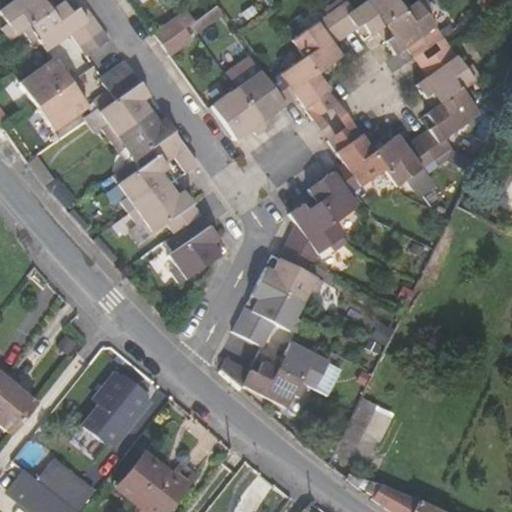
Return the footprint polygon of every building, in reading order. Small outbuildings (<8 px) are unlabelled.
[(0,13),(9,26),(3,31),(11,42),(24,33),(53,12),(46,1),(47,0),(16,0),(0,12),(0,13)] [(394,0),(369,0),(354,11),(348,2),(331,15),(347,37),(363,26),(370,37),(378,32),(383,28),(411,8),(404,0),(399,0),(396,2),(394,0)] [(424,14),(430,9),(423,0),(422,0),(411,8),(383,28),(390,38),(385,41),(394,55),(406,47),(414,58),(442,38),(424,14)] [(53,12),(24,33),(33,45),(39,41),(49,53),(73,35),(80,45),(101,29),(87,11),(82,14),(79,10),(74,14),(66,3),(53,12)] [(347,37),(331,15),(294,41),(307,58),(318,75),(343,57),(335,46),(347,37)] [(162,46),(187,28),(179,17),(154,35),(162,46)] [(170,57),(195,39),(187,28),(162,46),(170,57)] [(101,29),(80,45),(79,46),(88,58),(89,57),(109,43),(110,42),(101,29)] [(472,64),(465,68),(449,46),(419,67),(427,77),(416,86),(425,97),(431,93),(439,106),(466,86),(481,76),(472,64)] [(261,75),(248,58),(225,75),(237,92),(265,131),(274,124),(269,118),(297,98),(281,76),(275,80),(271,84),(264,73),(261,75)] [(318,75),(307,58),(281,76),(297,98),(313,120),(321,114),(330,109),(339,103),(318,75)] [(72,74),(66,78),(55,62),(21,85),(39,109),(77,81),(72,74)] [(104,77),(101,79),(109,90),(132,74),(124,63),(123,64),(104,77)] [(117,101),(100,113),(110,127),(104,131),(112,143),(151,114),(158,110),(154,104),(147,109),(144,104),(150,99),(132,74),(109,90),(117,101)] [(77,93),(82,89),(77,81),(39,109),(56,133),(82,114),(89,109),(77,93)] [(468,103),(475,99),(466,86),(439,106),(434,110),(426,115),(435,127),(419,138),(435,159),(452,148),(445,139),(478,116),(468,103)] [(265,131),(237,92),(213,109),(236,142),(252,130),(257,136),(265,131)] [(339,103),(330,109),(338,121),(345,131),(355,124),(347,114),(339,103)] [(82,114),(98,135),(104,131),(110,127),(100,113),(95,105),(89,109),(82,114)] [(151,114),(112,143),(120,154),(127,149),(136,162),(135,162),(142,170),(159,157),(162,160),(183,144),(167,121),(159,126),(151,114)] [(321,114),(313,120),(322,132),(329,142),(337,137),(330,126),(321,114)] [(345,165),(360,187),(386,169),(374,152),(355,124),(345,131),(329,142),(345,165)] [(386,169),(397,185),(435,159),(419,138),(407,148),(398,135),(374,152),(386,169)] [(167,167),(175,160),(186,175),(198,166),(183,144),(162,160),(159,157),(142,170),(120,186),(128,198),(122,203),(130,215),(171,185),(164,174),(170,171),(167,167)] [(30,167),(45,189),(56,181),(41,159),(30,167)] [(142,170),(135,162),(114,178),(120,186),(142,170)] [(356,208),(348,196),(355,191),(360,187),(345,165),(309,190),(318,204),(332,224),(356,208)] [(47,190),(66,213),(78,203),(59,180),(47,190)] [(171,185),(130,215),(138,226),(145,221),(155,235),(169,225),(177,235),(203,216),(185,192),(179,195),(171,185)] [(330,246),(333,250),(344,242),(332,224),(318,204),(307,212),(304,206),(290,214),(293,218),(298,225),(285,248),(314,262),(319,253),(330,246)] [(203,216),(177,235),(184,246),(170,256),(180,269),(172,273),(182,285),(213,263),(223,256),(214,244),(220,241),(203,216)] [(144,250),(158,240),(155,235),(145,221),(138,226),(131,230),(144,250)] [(322,283),(307,275),(313,265),(314,262),(285,248),(279,259),(273,273),(266,270),(259,283),(303,306),(309,292),(316,295),(322,283)] [(302,322),(296,319),(303,306),(259,283),(252,298),(260,302),(254,314),(246,310),(240,320),(269,335),(274,325),(296,336),(302,322)] [(234,334),(262,348),(269,335),(240,320),(234,334)] [(327,364),(290,345),(277,371),(307,386),(314,390),(328,396),(341,371),(327,364)] [(291,398),(299,402),(307,386),(277,371),(259,361),(253,374),(249,372),(227,361),(220,374),(239,391),(242,390),(284,412),(291,398)] [(0,366),(0,423),(14,435),(39,403),(25,392),(28,389),(0,366)] [(102,403),(85,424),(109,443),(111,440),(117,445),(151,400),(145,396),(147,393),(124,375),(122,377),(116,373),(96,399),(102,403)] [(362,396),(340,441),(372,457),(395,412),(362,396)] [(145,511),(166,511),(196,474),(179,460),(170,473),(145,455),(117,490),(145,511)] [(54,456),(38,479),(79,509),(96,486),(54,456)] [(11,494),(28,472),(27,471),(11,494)] [(38,479),(28,472),(11,494),(33,511),(80,511),(81,511),(79,509),(38,479)] [(371,482),(364,491),(372,496),(370,499),(388,511),(411,511),(416,503),(371,482)] [(435,511),(416,503),(411,511),(435,511)]
